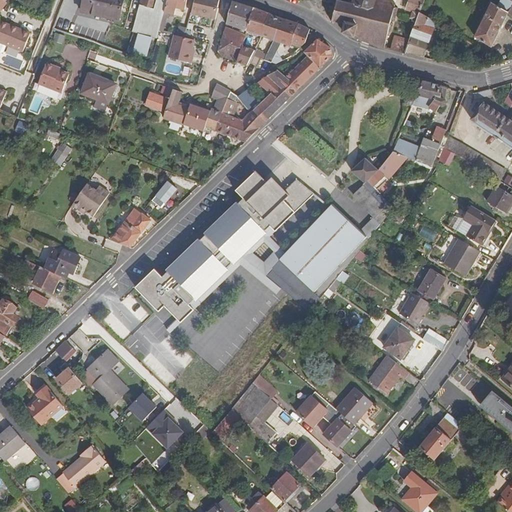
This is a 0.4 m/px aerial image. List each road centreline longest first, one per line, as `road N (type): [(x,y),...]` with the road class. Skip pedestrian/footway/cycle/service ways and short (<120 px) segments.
road 1 (residential): [(352,49),(0,385)]
road 2 (tertiary): [(316,511),(389,438),(511,252)]
road 3 (tertiary): [(511,70),(462,78),(352,49)]
road 4 (unknown): [(324,28),(264,75),(236,80),(206,68)]
